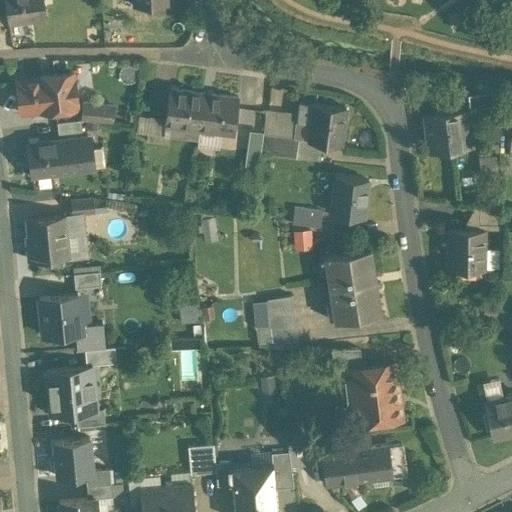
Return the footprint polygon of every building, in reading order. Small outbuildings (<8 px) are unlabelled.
[(43,0),(6,0),(9,21),(46,16),(43,0)] [(511,0),(508,0),(501,50),(511,52),(511,0)] [(73,71),(55,73),(59,106),(77,104),(73,71)] [(55,73),(17,78),(21,111),(59,106),(55,73)] [(204,90),(170,86),(165,123),(199,127),(204,90)] [(238,95),(204,90),(199,127),(234,132),(238,95)] [(493,92),(469,94),(471,107),(495,105),(493,92)] [(115,104),(83,100),(81,116),(113,120),(115,104)] [(347,106),(300,100),(298,120),(311,121),(309,139),(342,143),(347,106)] [(465,108),(426,112),(429,150),(469,145),(469,144),(465,145),(461,110),(465,110),(465,108)] [(81,118),(57,121),(59,132),(82,130),(81,118)] [(299,136),(263,131),(261,151),(296,156),(299,136)] [(88,134),(29,141),(33,174),(94,167),(90,135),(88,134)] [(369,178),(335,174),(331,211),(364,215),(369,178)] [(93,196),(71,198),(72,213),(95,210),(93,196)] [(293,220),(322,223),(324,207),(294,204),(293,220)] [(503,209),(473,205),(472,227),(484,227),(501,227),(503,209)] [(64,213),(28,217),(30,233),(28,233),(31,258),(68,254),(64,213)] [(215,213),(201,216),(206,240),(220,237),(215,213)] [(295,226),(296,246),(314,246),(313,225),(295,226)] [(472,227),(450,226),(450,244),(446,244),(445,266),(483,267),(484,227),(472,227)] [(370,246),(326,253),(331,286),(376,279),(370,246)] [(100,270),(74,272),(75,286),(101,284),(100,270)] [(376,279),(331,286),(336,318),(381,311),(376,279)] [(80,292),(40,295),(40,297),(41,297),(42,306),(41,306),(43,334),(84,330),(80,292)] [(292,293),(268,297),(276,346),(300,346),(292,293)] [(183,300),(182,318),(200,318),(201,301),(183,300)] [(179,336),(179,345),(197,344),(196,335),(179,336)] [(115,345),(85,348),(86,363),(92,363),(116,360),(115,345)] [(181,347),(182,378),(202,377),(201,346),(181,347)] [(361,346),(332,347),(335,371),(353,368),(353,367),(363,366),(361,346)] [(363,366),(353,367),(353,368),(360,420),(401,415),(394,362),(363,366)] [(86,363),(47,367),(51,413),(76,410),(96,408),(97,408),(95,390),(89,391),(87,366),(92,365),(92,363),(86,363)] [(511,393),(485,400),(493,435),(511,430),(511,393)] [(96,408),(76,410),(78,425),(105,422),(104,407),(97,408),(96,408)] [(370,434),(321,440),(322,451),(371,445),(370,434)] [(90,436),(54,439),(58,475),(86,472),(93,472),(93,469),(90,436)] [(322,451),(321,440),(321,437),(289,441),(292,465),(324,461),(322,451)] [(214,442),(189,444),(191,472),(216,470),(214,442)] [(371,445),(322,451),(324,461),(327,483),(393,475),(392,473),(389,445),(388,443),(371,445)] [(402,443),(389,445),(392,473),(406,471),(402,443)] [(110,467),(93,469),(93,472),(86,472),(87,484),(111,482),(110,467)] [(280,511),(277,467),(235,471),(238,511),(280,511)] [(111,482),(87,484),(88,496),(96,495),(96,496),(112,494),(111,482)] [(195,511),(192,482),(141,486),(142,511),(195,511)] [(88,496),(60,499),(61,511),(97,511),(96,496),(96,495),(88,496)]
